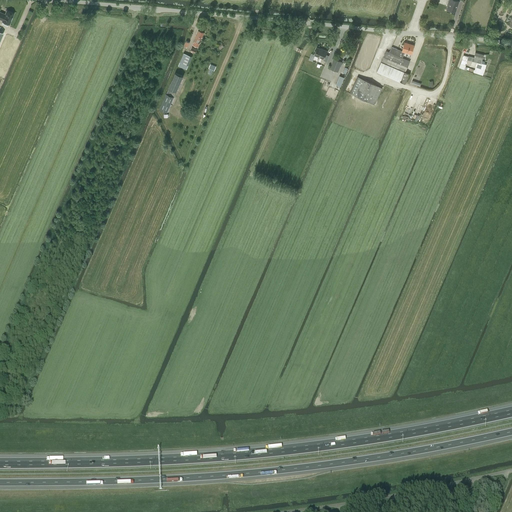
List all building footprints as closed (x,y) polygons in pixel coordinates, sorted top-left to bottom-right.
[(449,0),(446,9),(455,12),(459,1),(456,0),(449,0)] [(9,24),(14,13),(7,10),(5,14),(0,11),(0,19),(2,20),(2,21),(9,24)] [(199,43),(198,42),(200,38),(201,39),(204,32),(198,30),(195,36),(196,37),(194,41),(193,45),(197,47),(199,43)] [(377,71),(387,76),(400,81),(404,83),(409,73),(405,72),(409,61),(402,58),(404,52),(411,54),(414,45),(413,45),(413,46),(408,44),(409,43),(404,42),(402,51),(392,47),(389,52),(386,51),(377,71)] [(323,60),(326,61),(329,56),(326,54),(327,52),(316,47),(314,54),(324,58),(323,60)] [(467,68),(467,69),(482,75),(486,64),(481,62),(483,54),(475,52),(474,57),(468,56),(463,55),(460,68),(464,69),(466,65),(465,64),(467,59),(477,61),(474,70),(467,67),(467,68)] [(186,70),(192,56),(188,55),(183,53),(178,66),(186,70)] [(338,71),(342,62),(335,59),(331,69),(338,71)] [(176,91),(183,76),(175,73),(169,88),(166,94),(159,109),(167,112),(173,97),(176,91)] [(374,104),(382,88),(357,76),(349,93),(374,104)]
